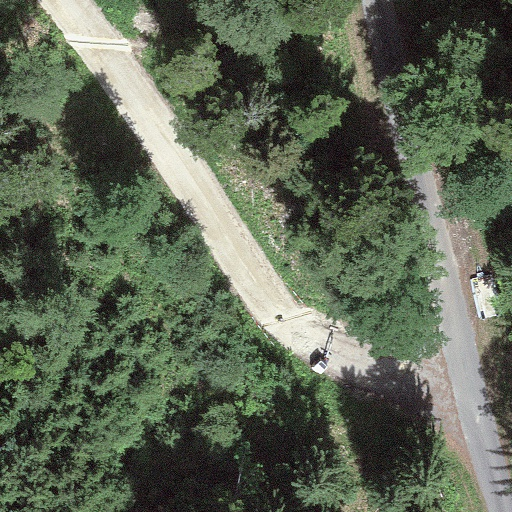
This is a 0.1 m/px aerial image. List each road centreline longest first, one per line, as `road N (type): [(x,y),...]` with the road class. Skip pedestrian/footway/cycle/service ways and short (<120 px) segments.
road 1 (track): [(466,377),(328,348),(300,333),(271,305),(188,163),(66,0)]
road 2 (unclassified): [(378,0),(502,511)]
